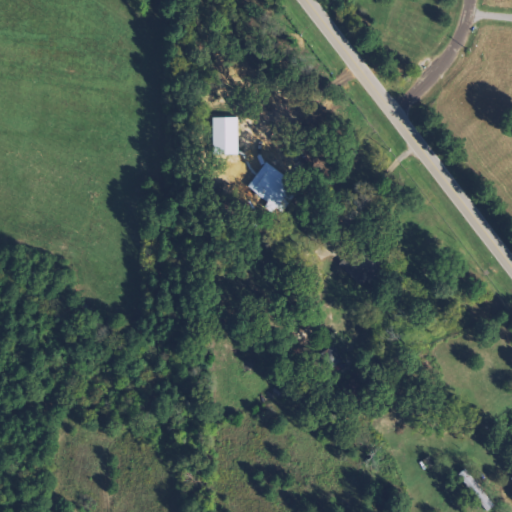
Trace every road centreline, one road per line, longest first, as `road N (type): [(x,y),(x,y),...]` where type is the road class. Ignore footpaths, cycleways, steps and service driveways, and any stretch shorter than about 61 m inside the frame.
road 1 (residential): [(511,260),(315,0)]
road 2 (residential): [(403,114),(456,56),(469,0)]
